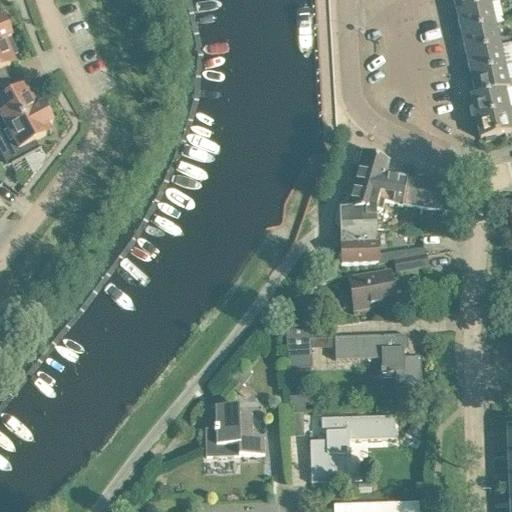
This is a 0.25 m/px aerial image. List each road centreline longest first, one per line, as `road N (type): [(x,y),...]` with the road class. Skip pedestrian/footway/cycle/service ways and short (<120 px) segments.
road 1 (residential): [(479,511),(482,178)]
road 2 (residential): [(0,276),(99,144),(102,122),(42,0)]
road 3 (residential): [(482,178),(380,130),(357,110),(345,0)]
